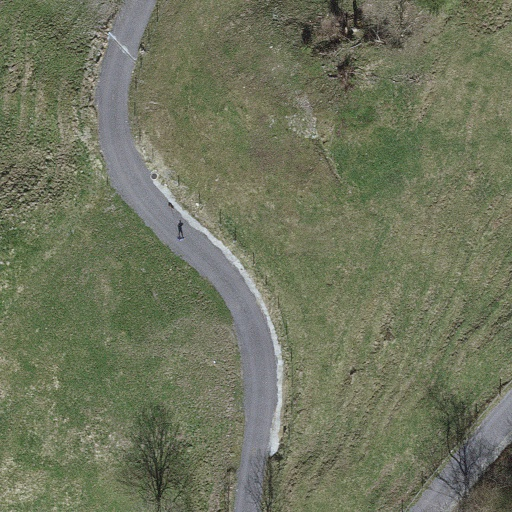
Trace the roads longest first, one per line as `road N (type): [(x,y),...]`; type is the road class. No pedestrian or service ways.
road 1 (track): [(254,511),(255,375),(237,298),(127,177),(119,115),(148,0)]
road 2 (track): [(511,408),(427,511)]
